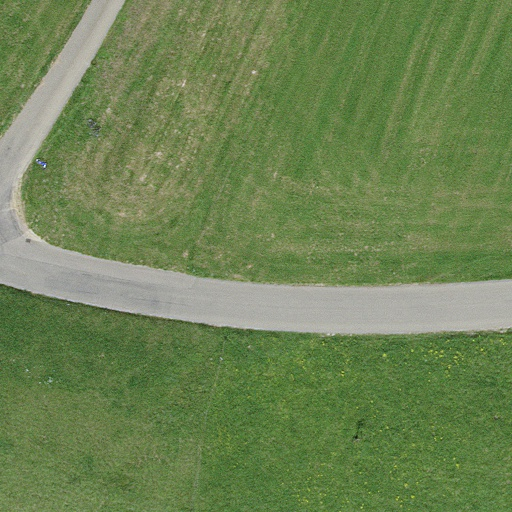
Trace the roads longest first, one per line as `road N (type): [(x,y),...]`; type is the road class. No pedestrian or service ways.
road 1 (tertiary): [(0,260),(237,309),(511,302)]
road 2 (unclassified): [(0,185),(106,0)]
